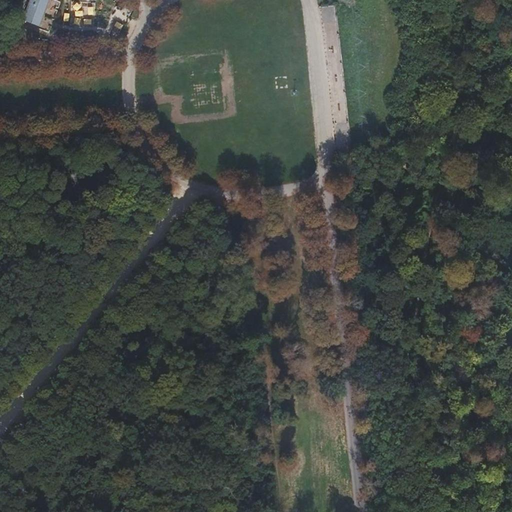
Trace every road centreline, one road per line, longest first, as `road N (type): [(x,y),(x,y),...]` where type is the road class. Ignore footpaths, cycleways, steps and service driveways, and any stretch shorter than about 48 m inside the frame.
road 1 (track): [(464,0),(463,77),(417,305),(421,511)]
road 2 (unclassified): [(153,12),(134,45),(127,95),(133,130),(155,169),(215,197),(327,185)]
road 3 (unclassified): [(327,185),(358,511)]
road 4 (track): [(278,511),(251,196)]
road 5 (unclassified): [(327,185),(308,0)]
road 6 (track): [(0,53),(134,45)]
road 7 (track): [(133,130),(0,139)]
